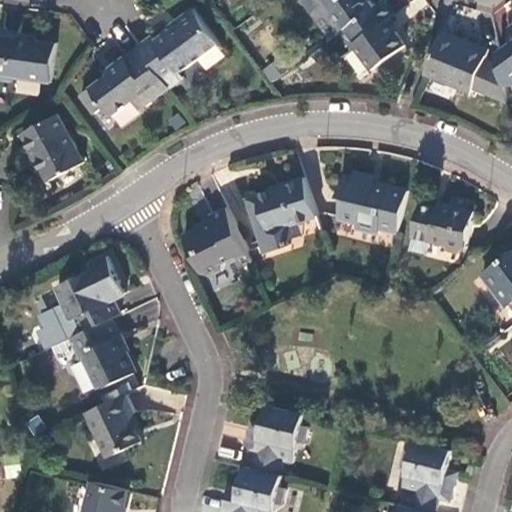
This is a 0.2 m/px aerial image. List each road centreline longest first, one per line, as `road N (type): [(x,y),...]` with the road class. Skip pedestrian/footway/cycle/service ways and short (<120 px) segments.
road 1 (tertiary): [(129,200),(221,143),(301,125),(394,130),(470,156),(511,181)]
road 2 (residential): [(129,200),(211,376),(181,511)]
road 3 (tertiary): [(0,265),(129,200)]
